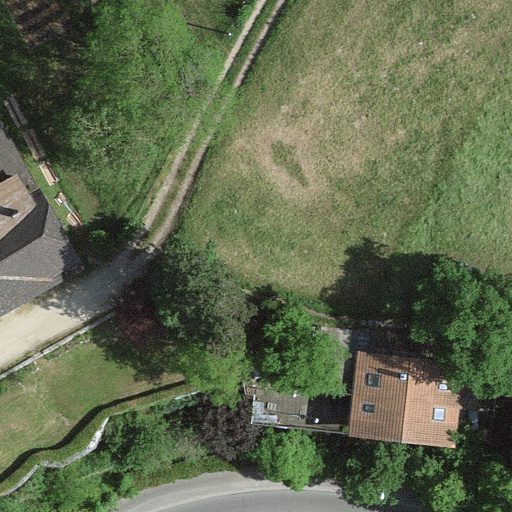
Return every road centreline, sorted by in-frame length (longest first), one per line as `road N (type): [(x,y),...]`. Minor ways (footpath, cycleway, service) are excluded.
road 1 (track): [(140,234),(269,0)]
road 2 (residential): [(140,234),(89,289),(0,353)]
